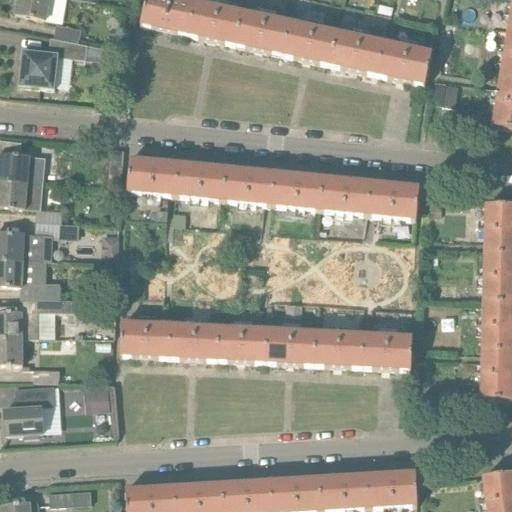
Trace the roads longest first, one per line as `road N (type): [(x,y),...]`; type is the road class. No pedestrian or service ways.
road 1 (residential): [(511,170),(0,118)]
road 2 (residential): [(0,465),(511,443)]
